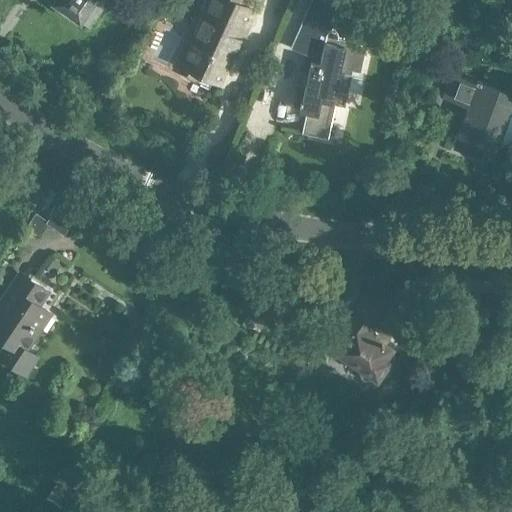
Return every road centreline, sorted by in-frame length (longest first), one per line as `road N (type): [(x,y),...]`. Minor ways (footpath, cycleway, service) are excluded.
road 1 (residential): [(511,260),(350,234),(179,177),(0,95)]
road 2 (residential): [(378,511),(511,301)]
